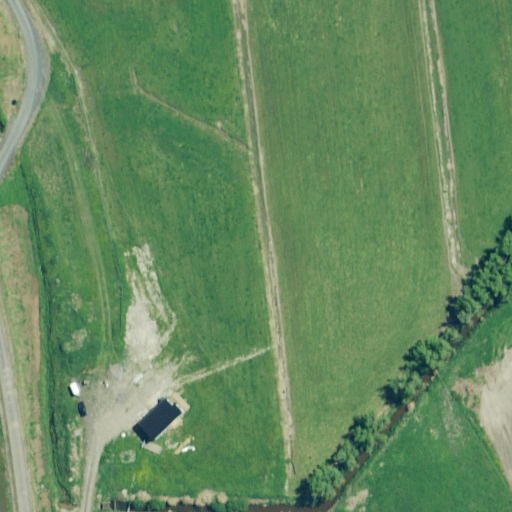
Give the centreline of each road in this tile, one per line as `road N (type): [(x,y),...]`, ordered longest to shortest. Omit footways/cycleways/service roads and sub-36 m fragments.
road 1 (track): [(0,150),(33,83),(34,53),(13,0)]
road 2 (track): [(18,511),(0,374)]
